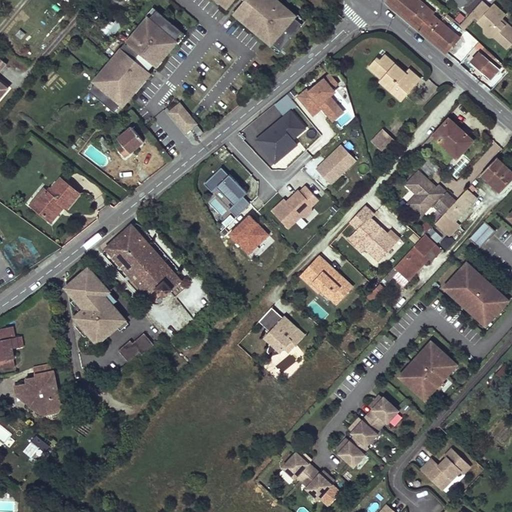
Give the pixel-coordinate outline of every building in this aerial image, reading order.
[(295,17),(297,15),(279,0),(276,0),(276,1),(274,0),(244,0),(234,12),(242,19),(244,16),(254,25),(252,28),(271,44),(273,42),(281,49),(303,24),(295,17)] [(415,0),(387,0),(387,1),(403,15),(415,1),(415,0)] [(454,0),(461,8),(471,0),(454,0)] [(507,49),(511,42),(511,24),(503,17),(507,12),(494,1),(490,5),(484,0),(481,0),(468,15),(507,49)] [(403,15),(427,36),(440,22),(415,1),(403,15)] [(149,19),(156,11),(152,9),(146,17),(147,18),(149,19)] [(161,62),(177,43),(175,41),(181,33),(156,12),(156,11),(149,19),(147,18),(131,37),(133,39),(129,45),(126,43),(116,55),(118,57),(108,70),(105,68),(93,83),(96,85),(90,92),(114,112),(120,105),(123,107),(135,93),(133,90),(142,80),(144,82),(151,74),(148,72),(135,60),(140,54),(153,66),(158,60),(161,62)] [(306,21),(298,14),(297,15),(295,17),(303,24),(306,21)] [(116,15),(100,31),(108,39),(124,23),(116,15)] [(440,22),(446,26),(452,19),(446,15),(440,22)] [(254,25),(244,16),(242,19),(241,19),(252,29),(252,28),(254,25)] [(446,26),(440,22),(427,36),(446,52),(460,37),(446,26)] [(178,44),(185,36),(181,33),(175,41),(177,43),(178,44)] [(129,45),(133,39),(131,37),(130,36),(125,42),(126,43),(129,45)] [(281,49),(273,42),(271,44),(271,45),(278,52),(281,49)] [(484,47),(479,43),(474,49),(479,53),(484,47)] [(472,61),(491,78),(499,69),(503,64),(484,47),(479,53),(472,61)] [(108,70),(118,57),(116,55),(114,54),(104,67),(105,68),(108,70)] [(153,66),(140,54),(135,60),(148,72),(153,66)] [(385,86),(397,96),(403,88),(408,93),(420,79),(410,70),(406,74),(385,55),(380,61),(377,59),(369,68),(383,80),(387,84),(385,86)] [(157,69),(162,63),(161,62),(158,60),(153,66),(157,69)] [(308,89),(299,97),(314,114),(322,107),(333,120),(343,112),(329,96),(335,91),(332,88),(338,84),(330,75),(310,91),(308,89)] [(136,94),(145,83),(144,82),(142,80),(133,90),(135,93),(136,94)] [(397,96),(402,100),(408,93),(403,88),(397,96)] [(196,125),(180,105),(169,113),(186,134),(196,125)] [(291,112),(257,141),(276,164),(298,145),(294,140),(307,129),(291,112)] [(434,136),(457,158),(473,141),(449,119),(434,136)] [(198,126),(193,130),(198,135),(201,135),(203,134),(198,126)] [(131,127),(117,138),(122,144),(117,149),(124,158),(143,142),(131,127)] [(372,141),(379,148),(390,136),(383,130),(372,141)] [(379,148),(384,153),(395,141),(390,136),(379,148)] [(102,137),(95,142),(103,151),(110,147),(102,137)] [(342,145),(316,169),(332,185),(357,161),(342,145)] [(482,174),(500,191),(511,179),(511,171),(497,158),(482,174)] [(222,168),(205,184),(213,192),(218,187),(235,205),(230,209),(237,217),(251,204),(244,197),(248,193),(230,175),(222,168)] [(432,184),(418,171),(406,184),(417,194),(408,204),(421,216),(444,191),(438,185),(436,187),(434,189),(430,185),(432,184)] [(46,191),(33,207),(48,220),(60,205),(66,209),(79,194),(60,179),(48,193),(46,191)] [(436,223),(449,235),(459,225),(455,221),(477,198),(472,193),(476,189),(472,185),(468,189),(436,223)] [(284,200),(272,211),(289,229),(301,217),(306,217),(311,212),(311,207),(319,200),(306,186),(300,192),(299,190),(287,202),(284,200)] [(443,214),(455,201),(446,192),(434,205),(443,214)] [(215,198),(211,203),(221,211),(225,206),(215,198)] [(66,209),(60,205),(48,220),(53,224),(66,209)] [(374,214),(366,207),(351,222),(359,229),(349,240),(362,251),(365,248),(371,241),(374,244),(371,247),(382,257),(396,242),(370,218),(374,214)] [(250,216),(231,234),(249,254),(269,235),(250,216)] [(495,230),(485,221),(470,237),(480,247),(495,230)] [(119,238),(160,285),(165,280),(173,289),(181,282),(132,226),(119,238)] [(395,267),(407,279),(428,257),(425,255),(434,245),(425,235),(395,267)] [(107,248),(149,296),(157,289),(156,288),(160,285),(119,238),(107,248)] [(374,244),(371,241),(365,248),(379,260),(382,257),(371,247),(374,244)] [(430,259),(431,261),(441,251),(434,245),(425,255),(428,257),(430,259)] [(336,272),(319,257),(317,259),(329,270),(327,272),(332,276),(336,272)] [(407,279),(409,280),(430,259),(428,257),(407,279)] [(329,270),(317,259),(306,271),(311,275),(307,279),(313,284),(310,287),(318,294),(321,292),(329,299),(332,296),(338,302),(352,287),(336,272),(332,276),(327,272),(329,270)] [(467,261),(463,266),(468,271),(473,266),(467,261)] [(468,271),(463,266),(449,280),(454,285),(449,291),(461,302),(474,288),(481,295),(468,309),(480,320),(486,314),(491,319),(505,305),(499,299),(504,294),(473,266),(468,271)] [(89,268),(69,286),(70,291),(86,309),(76,317),(99,344),(127,319),(106,295),(111,291),(89,268)] [(311,275),(306,271),(300,277),(310,287),(313,284),(307,279),(311,275)] [(173,289),(165,280),(160,285),(156,288),(157,289),(164,297),(171,291),(173,289)] [(454,285),(449,280),(443,286),(449,291),(454,285)] [(377,284),(370,299),(382,305),(389,290),(377,284)] [(474,288),(461,302),(468,309),(481,295),(474,288)] [(509,300),(504,294),(499,299),(505,305),(509,300)] [(338,302),(332,296),(329,299),(336,305),(338,302)] [(277,314),(271,309),(260,322),(265,327),(277,314)] [(277,314),(265,327),(271,332),(269,335),(275,340),(271,344),(270,346),(268,353),(273,357),(280,355),(285,349),(291,342),(296,346),(305,335),(297,328),(293,332),(282,322),(283,320),(277,314)] [(491,319),(486,314),(480,320),(486,325),(491,319)] [(297,328),(285,318),(283,320),(282,322),(293,332),(297,328)] [(15,366),(12,349),(18,348),(16,337),(14,338),(12,327),(0,328),(0,367),(0,369),(15,366)] [(131,341),(120,351),(130,362),(140,352),(143,355),(155,344),(145,333),(134,343),(131,341)] [(271,344),(275,340),(269,335),(266,339),(271,344)] [(455,361),(433,340),(420,354),(434,368),(428,375),(413,362),(400,376),(422,396),(430,387),(434,391),(450,374),(446,370),(455,361)] [(296,346),(291,342),(285,349),(289,353),(296,346)] [(434,368),(420,354),(413,362),(428,375),(434,368)] [(459,365),(455,361),(446,370),(450,374),(459,365)] [(49,362),(33,365),(34,373),(51,370),(49,362)] [(51,370),(34,373),(35,376),(25,377),(26,381),(13,384),(15,394),(30,391),(31,399),(29,403),(28,404),(41,413),(43,409),(47,412),(56,411),(61,403),(58,401),(53,370),(51,370)] [(510,377),(501,370),(490,383),(498,390),(510,377)] [(434,391),(430,387),(422,396),(426,400),(434,391)] [(30,391),(15,394),(29,403),(31,399),(30,391)] [(399,410),(384,396),(383,398),(378,403),(375,400),(370,406),(373,409),(368,414),(363,420),(359,417),(354,422),(357,425),(353,430),(352,432),(355,435),(350,440),(346,437),(341,443),(344,446),(340,451),(339,452),(353,466),(364,454),(363,452),(368,446),(367,445),(377,433),(376,431),(381,426),(386,420),(388,422),(399,410)] [(36,461),(49,444),(36,433),(23,450),(36,461)] [(14,441),(10,438),(6,444),(10,447),(14,441)] [(469,466),(450,449),(443,456),(445,458),(440,463),(442,465),(440,468),(438,466),(430,459),(420,470),(435,484),(438,481),(445,487),(459,471),(462,473),(469,466)] [(297,452),(283,467),(295,478),(297,476),(302,481),(308,486),(306,488),(318,499),(332,485),(331,484),(326,479),(329,476),(323,470),(320,474),(314,469),(309,463),(312,460),(306,455),(303,458),(298,453),(297,452)] [(445,487),(438,481),(435,484),(442,490),(445,487)]
